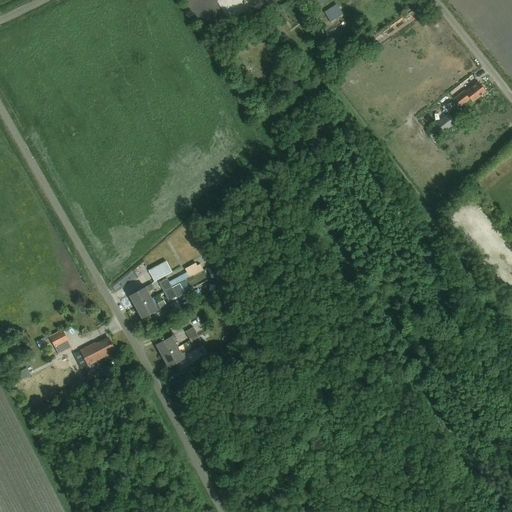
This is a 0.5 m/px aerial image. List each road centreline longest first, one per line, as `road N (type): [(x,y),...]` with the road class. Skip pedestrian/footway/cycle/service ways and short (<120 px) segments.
road 1 (unclassified): [(220,511),(0,107)]
road 2 (unclassified): [(511,99),(433,0)]
